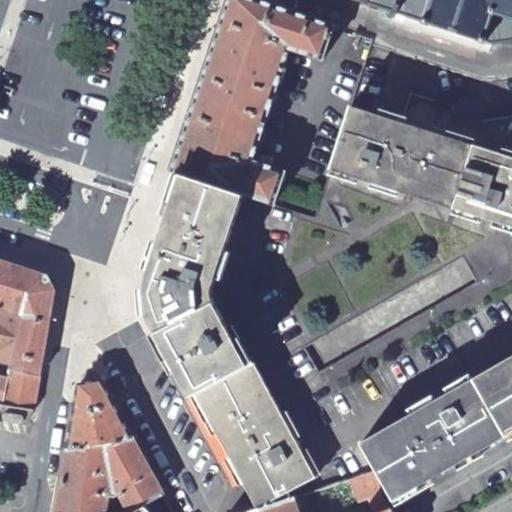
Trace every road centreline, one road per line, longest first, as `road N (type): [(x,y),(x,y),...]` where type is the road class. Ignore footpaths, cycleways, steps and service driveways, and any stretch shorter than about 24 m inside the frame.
road 1 (residential): [(108,316),(68,332),(37,511)]
road 2 (residential): [(201,511),(108,316)]
road 3 (residential): [(339,12),(483,61),(511,59)]
road 4 (residential): [(78,247),(85,223),(72,187),(0,162)]
